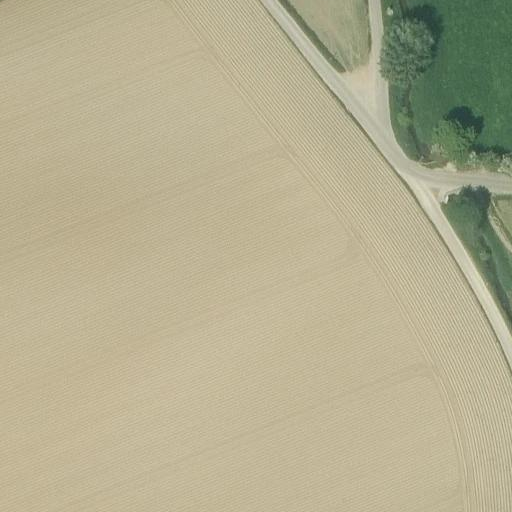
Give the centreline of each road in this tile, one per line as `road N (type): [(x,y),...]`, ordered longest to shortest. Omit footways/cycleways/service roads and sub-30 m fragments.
road 1 (track): [(411,177),(511,358)]
road 2 (track): [(264,0),(380,136)]
